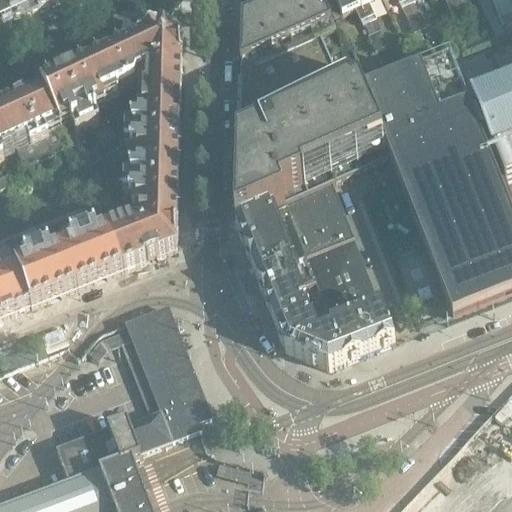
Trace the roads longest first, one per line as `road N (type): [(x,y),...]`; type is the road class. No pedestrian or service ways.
road 1 (residential): [(211,274),(202,0)]
road 2 (residential): [(511,330),(331,398),(274,376)]
road 3 (residential): [(211,274),(163,283),(0,347)]
road 4 (residential): [(163,0),(0,77)]
road 5 (residential): [(375,511),(274,376)]
road 6 (residential): [(274,376),(211,274)]
